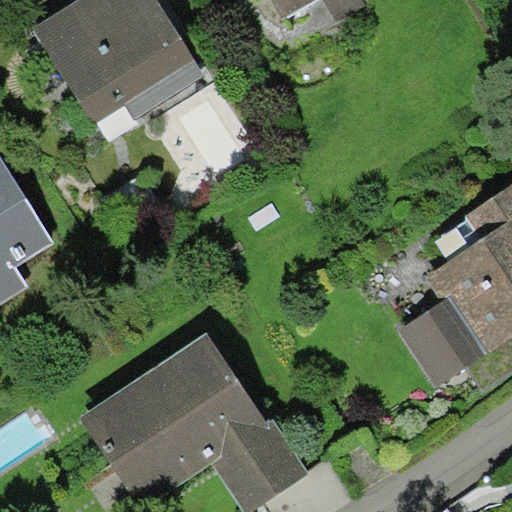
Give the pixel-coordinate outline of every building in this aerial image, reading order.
[(208,82),(159,0),(60,0),(19,25),(81,130),(122,105),(134,125),(208,82)] [(259,0),(275,25),(317,0),(259,0)] [(12,268),(48,247),(0,170),(0,304),(25,289),(12,268)] [(159,205),(139,172),(93,200),(114,233),(159,205)] [(447,306),(404,332),(434,379),(467,358),(485,386),(511,369),(511,181),(458,215),(477,246),(429,276),(447,306)] [(203,338),(67,422),(123,511),(148,511),(206,476),(228,511),(288,474),(203,338)]
